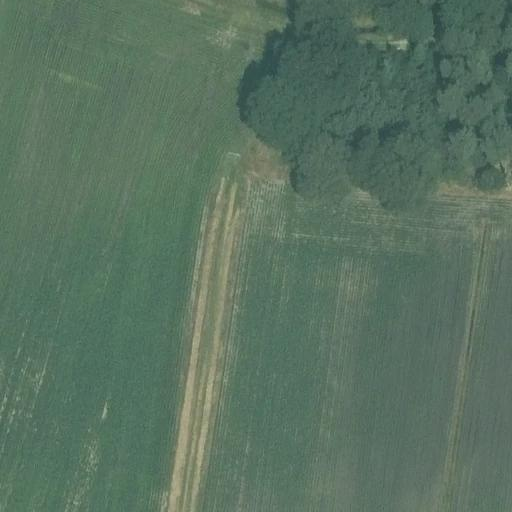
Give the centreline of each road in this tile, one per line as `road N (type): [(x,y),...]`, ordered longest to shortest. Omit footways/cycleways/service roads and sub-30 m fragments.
road 1 (track): [(241,158),(225,200),(181,511)]
road 2 (track): [(511,54),(368,64),(301,58)]
